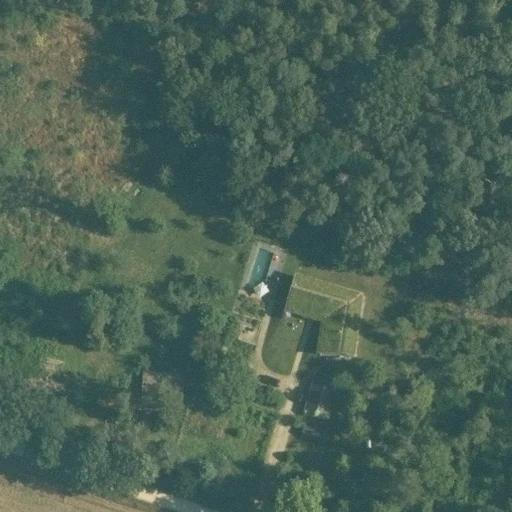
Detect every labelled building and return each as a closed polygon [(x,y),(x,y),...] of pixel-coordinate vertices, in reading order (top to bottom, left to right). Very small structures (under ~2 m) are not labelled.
[(294,238),(295,235),(297,228),(279,223),(277,229),(276,232),(294,238)] [(257,243),(244,287),(274,296),(287,252),(257,243)] [(335,356),(349,358),(357,298),(290,278),(286,294),(284,300),(288,302),(289,302),(325,313),(324,321),(320,321),(315,356),(335,359),(335,356)] [(182,376),(136,374),(135,399),(181,401),(182,376)] [(327,420),(338,381),(317,375),(305,414),(327,420)] [(304,423),(303,437),(325,439),(326,426),(304,423)]
